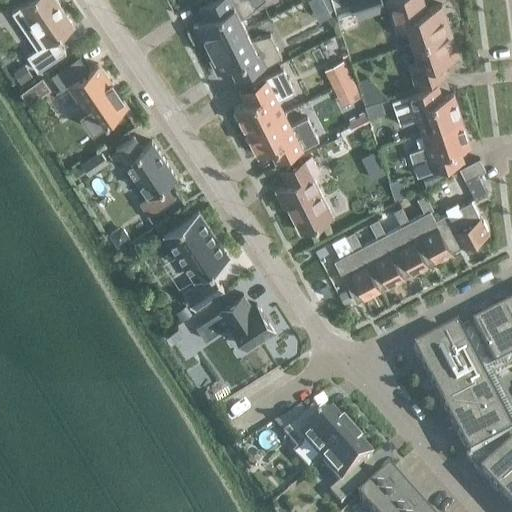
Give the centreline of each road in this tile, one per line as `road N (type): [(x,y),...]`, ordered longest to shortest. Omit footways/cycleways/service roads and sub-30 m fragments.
road 1 (residential): [(343,359),(318,334),(96,0)]
road 2 (residential): [(481,511),(343,359)]
road 3 (residential): [(343,359),(511,274)]
road 4 (residential): [(232,426),(343,359)]
